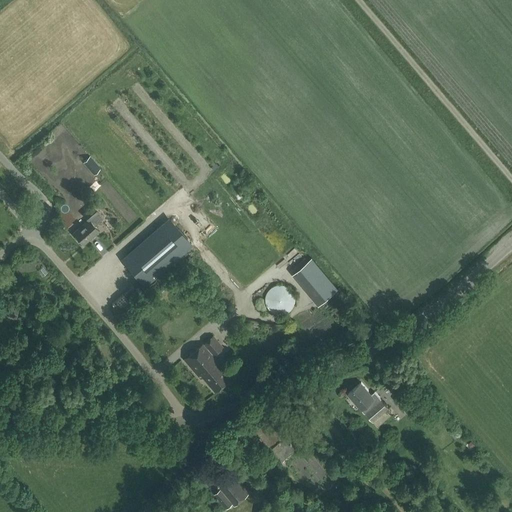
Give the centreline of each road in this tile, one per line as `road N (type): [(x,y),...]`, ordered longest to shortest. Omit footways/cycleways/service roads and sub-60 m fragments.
road 1 (tertiary): [(186,421),(254,402),(387,340),(511,243)]
road 2 (unclassified): [(186,421),(51,253),(27,241)]
road 3 (tertiary): [(0,415),(186,421)]
